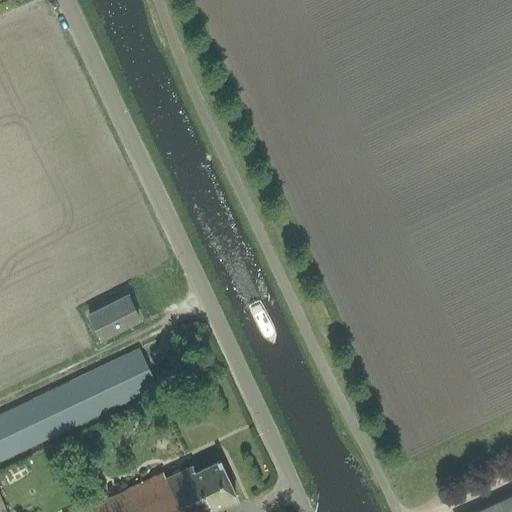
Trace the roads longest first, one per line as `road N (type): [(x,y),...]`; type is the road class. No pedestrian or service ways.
road 1 (residential): [(401,511),(338,398),(156,0)]
road 2 (tertiary): [(312,511),(69,0)]
